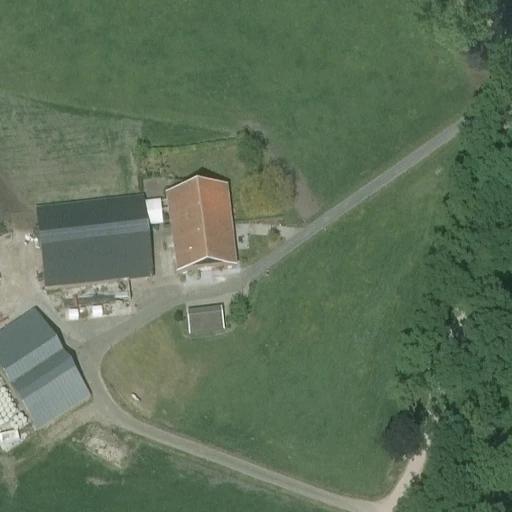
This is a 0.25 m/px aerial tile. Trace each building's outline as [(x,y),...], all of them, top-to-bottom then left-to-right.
[(225,191),(166,198),(176,276),(235,269),(225,191)] [(143,198),(34,211),(43,293),(45,293),(61,291),(128,283),(152,281),(147,235),(143,198)] [(76,307),(76,319),(121,317),(121,300),(111,301),(111,305),(76,307)] [(194,313),(196,336),(232,334),(230,311),(194,313)] [(33,313),(0,335),(0,376),(37,434),(91,398),(33,313)]
